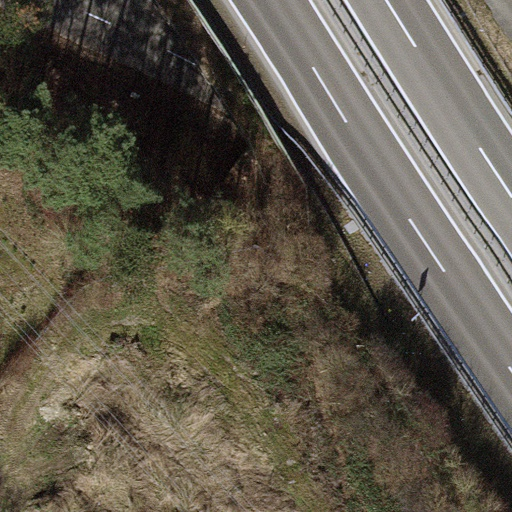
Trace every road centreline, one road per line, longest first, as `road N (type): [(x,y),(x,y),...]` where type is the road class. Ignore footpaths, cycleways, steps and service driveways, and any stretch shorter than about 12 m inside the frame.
road 1 (tertiary): [(511,202),(66,0)]
road 2 (trunk): [(272,0),(511,366)]
road 3 (trunk): [(511,192),(390,0)]
